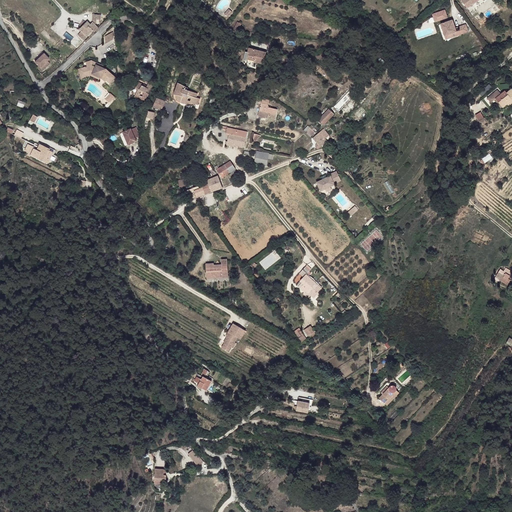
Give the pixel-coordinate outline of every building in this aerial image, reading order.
[(482,0),(461,0),(467,8),(479,0),(482,0)] [(446,9),(432,14),(435,22),(448,18),(446,9)] [(95,31),(98,27),(95,24),(96,24),(97,19),(101,20),(101,15),(93,14),(92,22),(90,25),(87,21),(80,29),(82,31),(78,35),(84,40),(93,30),(95,31)] [(456,31),(452,19),(440,24),(444,36),(450,34),(452,37),(461,34),(459,30),(456,31)] [(468,31),(465,24),(458,27),(459,30),(461,34),(468,31)] [(113,39),(113,32),(105,36),(105,44),(113,39)] [(263,64),(266,52),(249,48),(247,52),(247,53),(249,53),(247,59),(255,61),(255,62),(263,64)] [(50,63),(47,61),(49,59),(44,53),(35,62),(43,70),(50,63)] [(115,77),(106,69),(103,67),(96,64),(95,67),(92,65),(94,61),(92,60),(86,62),(88,66),(83,68),(85,75),(91,73),(100,77),(103,78),(105,81),(106,78),(111,82),(115,77)] [(291,68),(288,62),(281,66),(285,71),(291,68)] [(85,75),(83,68),(79,69),(82,78),(91,75),(100,79),(100,77),(91,73),(85,75)] [(149,94),(153,84),(149,82),(147,86),(146,88),(137,83),(133,92),(136,93),(135,97),(140,99),(139,100),(144,102),(146,98),(147,99),(148,96),(148,97),(149,94)] [(196,97),(198,93),(185,89),(186,87),(180,83),(176,95),(176,96),(176,97),(176,98),(177,99),(177,100),(178,100),(178,101),(180,102),(185,104),(185,102),(194,105),(194,103),(198,105),(200,99),(196,97)] [(497,89),(487,97),(491,102),(496,98),(500,95),(501,94),(500,94),(497,89)] [(501,94),(500,95),(504,100),(500,104),(502,106),(511,98),(507,92),(506,90),(501,94)] [(334,113),(351,98),(345,92),(329,109),(334,113)] [(114,97),(110,93),(105,98),(109,102),(110,102),(114,97)] [(275,119),(277,110),(268,107),(269,100),(266,99),(261,94),(259,103),(261,103),(258,116),(265,118),(265,117),(275,119)] [(156,99),(153,107),(162,111),(165,102),(156,99)] [(318,120),(329,109),(326,106),(315,116),(318,120)] [(323,125),(334,114),(329,109),(318,120),(323,125)] [(342,125),(350,118),(347,116),(339,123),(339,122),(334,127),(336,130),(338,129),(340,131),(344,127),(342,125)] [(137,141),(136,138),(141,136),(137,126),(122,132),(128,145),(137,141)] [(244,147),(247,132),(227,127),(226,134),(229,135),(227,141),(226,141),(225,144),(227,144),(227,145),(234,146),(234,145),(244,147)] [(315,132),(310,127),(305,132),(310,137),(315,132)] [(17,129),(14,134),(21,138),(24,133),(17,129)] [(327,141),(325,138),(329,135),(323,129),(313,138),(317,143),(316,144),(315,145),(315,146),(315,147),(316,147),(316,148),(317,149),(318,148),(319,148),(321,147),(320,146),(327,141)] [(47,163),(53,152),(49,150),(50,149),(40,144),(37,150),(33,148),(30,155),(47,163)] [(267,166),(269,153),(257,151),(254,164),(267,166)] [(235,168),(230,161),(224,164),(229,172),(235,168)] [(229,172),(224,164),(219,168),(216,170),(221,177),(229,172)] [(335,185),(334,184),(341,181),(338,173),(336,172),(330,175),(330,176),(317,182),(321,191),(325,189),(331,187),(335,185)] [(220,188),(217,181),(209,184),(212,191),(220,188)] [(212,191),(209,184),(206,185),(202,187),(203,189),(205,194),(212,191)] [(202,195),(200,190),(203,189),(202,187),(199,188),(199,186),(188,190),(187,190),(188,193),(190,198),(190,199),(194,198),(202,195)] [(348,218),(358,210),(355,206),(345,215),(348,218)] [(228,277),(227,259),(221,259),(222,264),(214,265),(214,263),(206,264),(206,271),(210,271),(210,276),(215,276),(215,278),(228,277)] [(508,273),(504,279),(503,279),(503,280),(507,282),(509,278),(511,273),(511,270),(507,267),(504,271),(508,273)] [(501,269),(497,275),(503,279),(504,279),(508,273),(504,271),(501,269)] [(322,288),(306,273),(300,280),(301,282),(304,284),(300,288),(304,292),(306,290),(311,296),(314,298),(319,293),(318,292),(322,288)] [(241,339),(246,331),(233,323),(228,332),(229,333),(227,337),(224,342),(225,343),(222,348),(229,352),(232,347),(230,346),(232,341),(234,342),(237,337),(241,339)] [(304,329),(308,337),(316,334),(312,325),(304,329)] [(207,378),(210,372),(204,369),(201,374),(203,375),(197,386),(206,391),(212,381),(207,378)] [(390,389),(380,398),(388,405),(400,393),(398,390),(398,389),(398,388),(397,388),(397,387),(396,386),(395,386),(394,386),(393,386),(391,387),(390,389)] [(299,402),(297,411),(309,413),(310,404),(299,402)] [(203,463),(198,457),(194,460),(199,466),(203,463)] [(166,483),(166,475),(164,475),(164,469),(155,468),(154,483),(166,483)]
